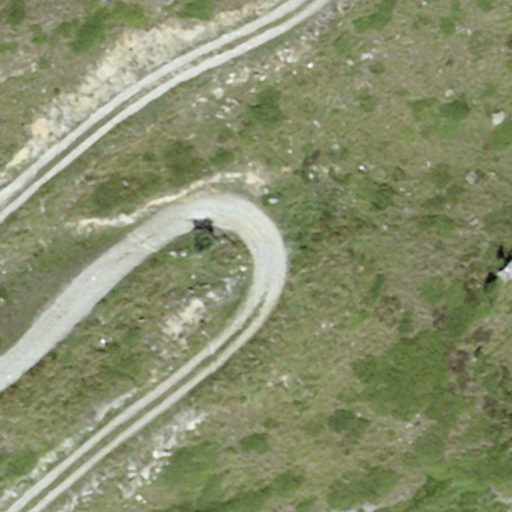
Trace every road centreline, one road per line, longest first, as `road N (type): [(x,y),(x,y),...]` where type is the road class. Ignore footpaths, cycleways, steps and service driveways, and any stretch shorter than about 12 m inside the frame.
road 1 (track): [(63,511),(265,272),(216,222),(143,252),(18,369),(0,374)]
road 2 (track): [(0,213),(141,92),(305,0)]
